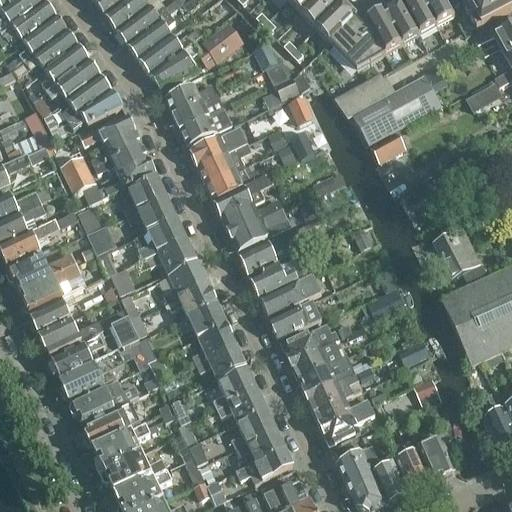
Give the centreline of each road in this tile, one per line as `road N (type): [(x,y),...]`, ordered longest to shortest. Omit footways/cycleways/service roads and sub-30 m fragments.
road 1 (residential): [(331,511),(133,91),(68,0)]
road 2 (residential): [(0,346),(78,511)]
